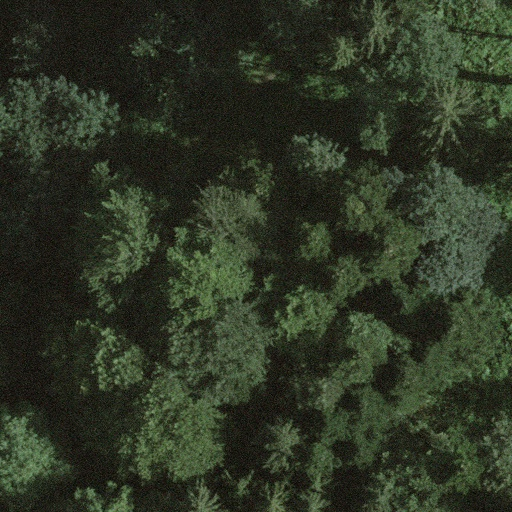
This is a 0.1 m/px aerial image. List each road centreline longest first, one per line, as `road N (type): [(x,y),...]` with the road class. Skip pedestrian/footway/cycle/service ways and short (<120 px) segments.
road 1 (track): [(63,435),(62,335),(79,270),(111,216),(352,0)]
road 2 (track): [(120,511),(0,357)]
